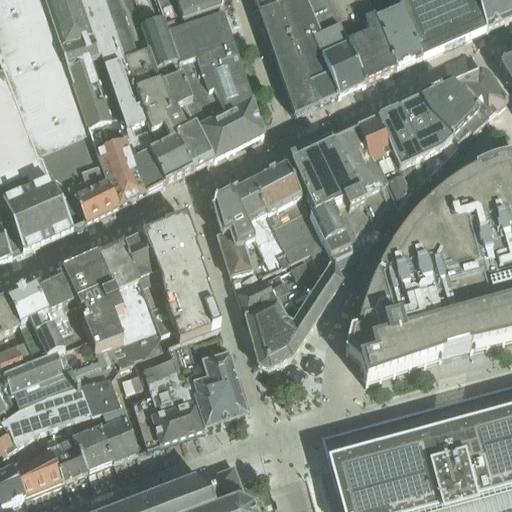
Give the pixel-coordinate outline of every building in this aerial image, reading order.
[(0,0),(0,69),(2,76),(5,75),(42,165),(73,237),(85,231),(64,189),(53,159),(89,140),(53,33),(44,6),(41,0),(0,0)] [(53,33),(89,140),(107,192),(120,214),(129,210),(131,211),(136,209),(136,206),(146,201),(148,200),(134,172),(124,148),(128,147),(124,134),(124,135),(77,0),(61,0),(44,6),(53,33)] [(145,140),(148,138),(101,0),(77,0),(124,135),(124,134),(128,147),(124,148),(134,172),(148,200),(165,191),(167,190),(148,158),(151,156),(145,140)] [(101,0),(148,138),(145,140),(151,156),(148,158),(167,190),(194,176),(177,143),(164,119),(170,116),(158,80),(149,56),(141,31),(129,0),(101,0)] [(154,0),(160,16),(163,24),(165,31),(220,13),(215,0),(154,0)] [(294,121),(318,111),(294,49),(282,15),(283,14),(277,0),(263,0),(253,4),(294,121)] [(304,0),(277,0),(283,14),(282,15),(294,49),(318,111),(338,102),(312,44),(321,40),(304,0)] [(326,0),(304,0),(321,40),(312,44),(338,102),(365,90),(343,39),(330,8),(326,0)] [(326,0),(330,8),(343,39),(365,90),(396,76),(397,76),(374,22),(377,21),(368,0),(326,0)] [(368,0),(377,21),(374,22),(397,76),(421,65),(421,64),(422,64),(422,65),(396,0),(368,0)] [(486,37),(473,0),(396,0),(422,65),(423,64),(442,55),(442,56),(443,55),(484,37),(486,37)] [(511,0),(473,0),(486,37),(511,24),(511,0)] [(222,19),(185,32),(189,44),(208,99),(214,97),(226,120),(220,123),(235,155),(262,142),(263,140),(263,139),(262,139),(256,120),(249,100),(247,93),(232,49),(222,19)] [(141,31),(149,56),(158,80),(170,116),(164,119),(177,143),(197,132),(186,109),(192,106),(172,49),(167,38),(165,31),(163,24),(141,31)] [(167,38),(172,49),(189,44),(185,32),(167,38)] [(208,99),(189,44),(172,49),(192,106),(186,109),(197,132),(215,166),(234,156),(235,155),(220,123),(226,120),(214,97),(208,99)] [(511,64),(502,69),(500,75),(507,88),(511,95),(511,64)] [(0,203),(23,259),(73,237),(42,165),(5,75),(2,76),(0,76),(0,203)] [(486,129),(504,113),(505,111),(505,110),(505,109),(505,108),(504,107),(504,106),(495,93),(488,82),(480,78),(452,91),(452,90),(451,91),(486,129)] [(420,105),(418,106),(427,120),(458,155),(486,129),(451,91),(448,92),(447,92),(420,105),(420,104),(419,105),(420,105)] [(410,202),(458,155),(427,120),(418,106),(399,115),(377,125),(407,206),(410,202)] [(377,125),(357,134),(376,176),(383,180),(399,217),(407,206),(377,125)] [(197,132),(177,143),(194,176),(208,169),(213,166),(214,166),(215,166),(197,132)] [(331,146),(345,177),(350,188),(354,187),(380,243),(399,217),(383,180),(376,176),(357,134),(331,146)] [(64,189),(85,231),(119,215),(120,214),(107,192),(89,140),(53,159),(64,189)] [(314,221),(310,222),(312,225),(334,214),(359,267),(379,244),(380,243),(354,187),(350,188),(345,177),(331,146),(288,167),(302,196),(314,221)] [(356,336),(350,337),(345,359),(360,371),(365,391),(441,366),(469,358),(511,348),(511,164),(495,168),(485,171),(474,176),(457,187),(442,197),(431,206),(421,216),(412,226),(403,236),(390,255),(381,269),(373,288),(368,299),(361,318),(356,335),(356,336)] [(310,222),(284,169),(251,186),(292,267),(311,257),(314,262),(307,266),(315,282),(334,272),(312,225),(310,222)] [(228,198),(271,277),(292,267),(251,186),(229,197),(229,198),(228,198)] [(211,208),(209,214),(212,214),(213,215),(221,242),(227,240),(234,256),(245,251),(253,275),(262,271),(266,280),(271,277),(228,198),(215,204),(212,204),(211,208)] [(0,269),(23,259),(0,203),(0,269)] [(334,214),(312,225),(334,272),(341,287),(359,267),(334,214)] [(214,315),(206,295),(208,294),(200,274),(202,273),(184,226),(142,241),(152,266),(162,291),(159,292),(162,303),(179,352),(188,349),(220,337),(212,316),(214,315)] [(221,242),(217,244),(234,295),(234,297),(266,280),(262,271),(253,275),(245,251),(234,256),(227,240),(221,242)] [(161,344),(167,357),(179,352),(162,303),(159,292),(162,291),(152,266),(142,241),(141,242),(140,242),(125,249),(159,337),(161,344)] [(159,337),(125,249),(98,262),(123,319),(112,323),(123,349),(111,354),(114,362),(114,363),(115,364),(118,373),(119,375),(120,374),(128,371),(130,371),(130,370),(134,368),(134,369),(167,357),(161,344),(159,337)] [(82,330),(89,349),(93,360),(95,359),(111,353),(111,354),(123,349),(112,323),(123,319),(98,262),(63,279),(79,319),(81,318),(86,328),(82,330)] [(281,279),(237,302),(244,322),(244,323),(245,325),(280,313),(278,309),(317,285),(315,282),(307,266),(281,279)] [(280,313),(245,325),(258,372),(260,373),(268,376),(269,376),(290,365),(295,357),(319,321),(341,287),(334,272),(315,282),(317,285),(278,309),(280,313)] [(62,278),(33,291),(46,321),(47,320),(65,359),(89,349),(82,330),(86,328),(81,318),(79,319),(63,279),(62,278)] [(27,349),(35,370),(58,361),(65,359),(47,320),(46,321),(33,291),(31,293),(9,303),(29,348),(27,349)] [(0,307),(0,359),(19,352),(27,349),(29,348),(9,303),(5,305),(6,305),(4,306),(0,307)] [(19,352),(28,373),(35,370),(27,349),(19,352)] [(65,359),(58,361),(65,381),(98,368),(95,359),(93,360),(89,349),(65,359)] [(167,357),(172,369),(181,391),(193,386),(200,404),(196,405),(206,436),(248,422),(237,389),(237,388),(229,362),(195,372),(188,349),(179,352),(167,357)] [(0,368),(6,381),(28,373),(19,352),(0,359),(0,368)] [(145,379),(172,369),(167,357),(134,369),(140,381),(145,379)] [(28,373),(6,381),(0,383),(0,391),(2,390),(3,392),(9,389),(14,401),(34,393),(65,381),(58,361),(35,370),(28,373)] [(193,386),(181,391),(172,369),(145,379),(149,390),(144,392),(144,393),(148,392),(151,402),(149,403),(132,410),(147,455),(147,457),(161,451),(206,436),(196,405),(200,404),(193,386)] [(94,390),(79,395),(90,425),(120,415),(109,388),(94,391),(94,390)] [(0,432),(3,430),(35,411),(40,409),(34,393),(14,401),(9,389),(3,392),(2,390),(0,391),(0,432)] [(35,411),(3,430),(17,454),(35,442),(73,430),(90,425),(79,395),(46,406),(40,409),(35,411)] [(335,465),(327,467),(338,511),(511,511),(511,399),(493,405),(492,402),(475,407),(476,410),(470,411),(469,408),(452,413),(452,416),(423,424),(423,421),(405,426),(406,429),(400,430),(399,427),(382,432),(383,435),(354,443),(353,440),(330,446),(335,465)] [(120,415),(90,425),(73,430),(78,442),(78,444),(101,434),(114,469),(137,460),(137,459),(123,414),(120,415)] [(0,464),(17,454),(3,430),(0,432),(0,464)] [(78,442),(73,444),(75,448),(88,479),(114,469),(101,434),(78,444),(78,442)] [(49,456),(64,489),(87,480),(86,480),(88,479),(75,448),(57,456),(55,454),(49,456)] [(49,456),(12,476),(25,505),(64,489),(49,456)] [(263,511),(261,507),(244,500),(240,489),(236,480),(234,473),(202,485),(200,480),(196,482),(198,486),(178,494),(176,490),(172,491),(174,495),(154,503),(152,498),(148,500),(150,505),(130,511),(129,511),(128,508),(124,509),(125,511),(263,511)] [(0,511),(5,511),(25,505),(12,476),(0,481),(0,511)]
